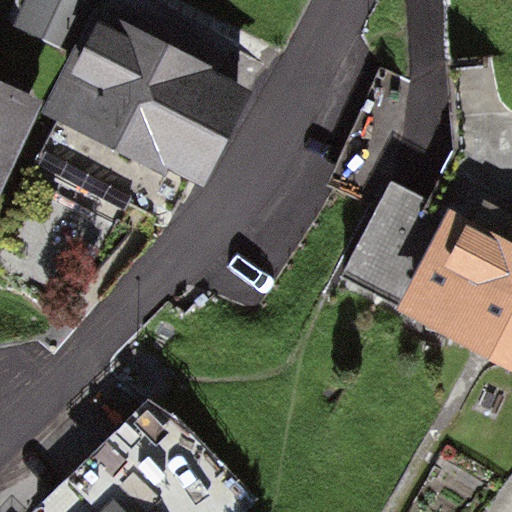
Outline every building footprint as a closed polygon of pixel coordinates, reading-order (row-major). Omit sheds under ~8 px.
[(88,0),(29,0),(19,22),(68,45),(88,0)] [(142,0),(120,0),(45,145),(96,171),(132,190),(126,201),(152,215),(157,206),(171,213),(238,91),(210,77),(226,44),(216,39),(142,0)] [(487,240),(492,243),(510,218),(502,213),(511,196),(511,56),(454,61),(461,153),(430,210),(396,193),(388,189),(379,206),(342,276),(387,300),(407,310),(413,296),(451,221),(487,240)] [(386,73),(368,113),(423,138),(441,98),(386,73)] [(0,153),(25,100),(0,88),(0,153)] [(368,113),(348,156),(403,181),(423,138),(368,113)] [(348,156),(335,186),(379,206),(388,189),(396,193),(403,181),(348,156)] [(511,218),(510,218),(492,243),(487,240),(451,221),(413,296),(407,310),(465,341),(472,328),(511,348),(511,218)] [(245,511),(255,502),(166,411),(152,401),(37,511),(245,511)]
